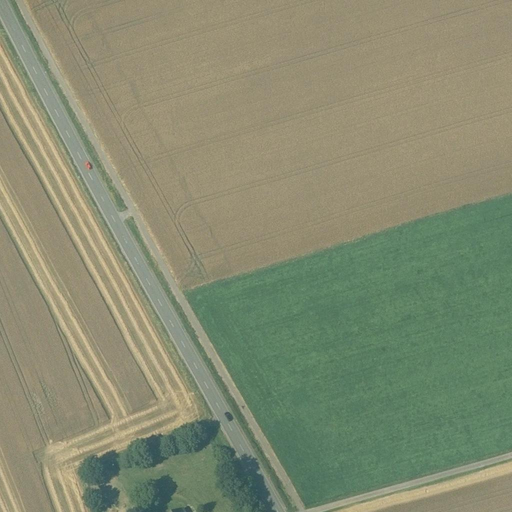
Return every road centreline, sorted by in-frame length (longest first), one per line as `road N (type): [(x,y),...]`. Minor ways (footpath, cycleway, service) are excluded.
road 1 (secondary): [(0,3),(73,150),(277,511)]
road 2 (unknown): [(223,414),(160,443),(154,499)]
